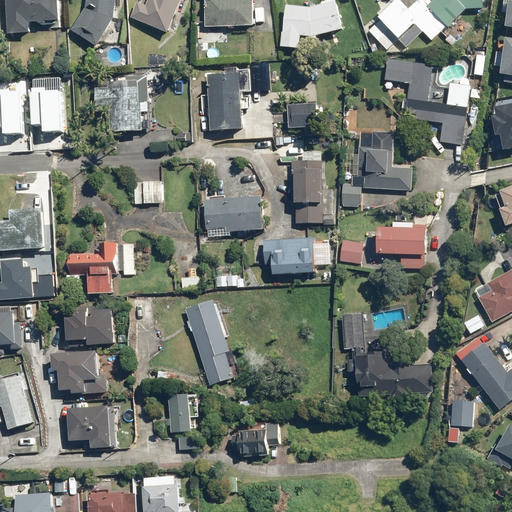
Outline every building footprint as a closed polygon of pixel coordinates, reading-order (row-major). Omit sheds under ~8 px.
[(6,0),(8,33),(30,31),(30,22),(61,20),(59,0),(6,0)] [(115,0),(85,0),(84,7),(71,30),(95,46),(113,17),(115,0)] [(132,20),(170,37),(185,0),(151,0),(148,8),(139,4),(132,20)] [(206,0),(207,29),(256,29),(255,0),(206,0)] [(401,0),(380,21),(381,23),(370,34),(389,52),(399,42),(408,50),(425,33),(435,43),(449,30),(429,10),(431,8),(422,0),(420,0),(411,9),(401,0)] [(449,30),(466,13),(486,12),(485,0),(439,0),(431,8),(429,10),(449,30)] [(345,34),(340,5),(313,10),(288,9),(286,35),(284,35),(282,50),(302,52),(303,40),(312,40),(345,34)] [(511,38),(505,38),(499,73),(506,74),(505,80),(511,81),(511,38)] [(417,117),(416,122),(420,123),(444,126),(441,146),(464,149),(472,88),(451,86),(449,106),(428,103),(433,66),(389,60),(385,84),(411,87),(407,116),(417,117)] [(226,78),(210,78),(211,134),(243,134),(242,69),(226,70),(226,78)] [(151,107),(151,96),(158,96),(158,88),(163,88),(163,72),(148,72),(148,79),(109,78),(109,91),(96,91),(96,116),(112,117),(111,134),(144,135),(145,107),(151,107)] [(44,88),(30,88),(32,124),(42,123),(42,132),(61,131),(59,91),(44,92),(44,88)] [(18,90),(0,90),(0,125),(2,125),(3,134),(21,133),(18,90)] [(319,106),(291,106),(291,131),(320,130),(319,106)] [(500,121),(491,122),(493,131),(497,130),(499,141),(504,140),(506,154),(511,152),(511,108),(498,111),(500,121)] [(152,133),(152,155),(174,155),(174,133),(152,133)] [(363,149),(361,149),(358,181),(366,181),(365,190),(412,194),(414,171),(394,169),(397,135),(364,133),(363,149)] [(335,228),(335,194),(325,193),(325,164),(294,163),(293,227),(335,228)] [(136,184),(136,206),(165,205),(164,183),(136,184)] [(363,186),(344,185),(343,208),(362,209),(363,186)] [(511,191),(496,198),(509,231),(511,229),(511,191)] [(210,233),(211,240),(233,239),(233,234),(266,233),(264,200),(205,204),(207,234),(210,233)] [(8,221),(0,221),(0,249),(41,247),(39,209),(7,211),(8,221)] [(414,232),(380,231),(379,257),(428,259),(429,228),(414,228),(414,232)] [(134,274),(133,245),(119,245),(119,241),(100,242),(100,253),(68,254),(68,273),(88,272),(89,272),(114,271),(125,271),(125,274),(134,274)] [(317,268),(331,268),(331,246),(316,247),(316,241),(275,242),(265,242),(264,267),(275,267),(275,278),(317,277),(317,268)] [(345,242),(342,263),(363,266),(367,245),(345,242)] [(52,258),(1,261),(2,283),(0,282),(0,298),(54,295),(52,258)] [(89,272),(88,272),(88,295),(114,294),(114,271),(89,272)] [(511,274),(490,287),(493,292),(479,299),(494,325),(511,314),(511,274)] [(217,278),(218,289),(239,288),(238,277),(217,278)] [(184,280),(184,293),(201,293),(201,280),(184,280)] [(192,336),(195,335),(211,388),(235,381),(231,368),(239,366),(236,357),(229,359),(228,356),(231,355),(226,340),(230,338),(219,303),(188,312),(192,324),(189,325),(192,336)] [(99,310),(78,311),(79,318),(69,319),(71,347),(117,345),(115,315),(115,312),(99,313),(99,310)] [(22,348),(20,323),(13,324),(12,313),(0,313),(0,354),(4,354),(3,349),(22,348)] [(365,314),(345,315),(346,352),(367,351),(365,314)] [(471,337),(488,329),(482,317),(465,325),(471,337)] [(511,406),(511,364),(506,370),(480,337),(457,355),(503,414),(511,406)] [(76,393),(76,397),(86,396),(86,397),(111,397),(110,380),(103,380),(102,356),(55,357),(55,374),(62,374),(63,393),(76,393)] [(356,362),(349,362),(349,376),(359,376),(359,397),(392,397),(392,403),(410,403),(410,394),(434,394),(434,367),(395,367),(395,356),(356,356),(356,362)] [(0,414),(0,413),(0,411),(5,410),(11,435),(35,428),(22,380),(0,385),(0,414)] [(171,432),(191,431),(190,418),(198,417),(196,394),(187,395),(187,392),(167,394),(171,432)] [(453,426),(450,425),(450,445),(459,445),(460,428),(474,428),(475,403),(454,402),(453,426)] [(93,444),(93,452),(115,452),(115,411),(70,411),(70,444),(93,444)] [(280,449),(281,425),(262,424),(247,424),(234,424),(234,454),(241,454),(241,459),(271,459),(271,449),(280,449)] [(503,464),(511,468),(511,426),(509,425),(498,445),(496,444),(488,459),(502,466),(503,464)] [(196,439),(181,439),(180,452),(196,452),(196,439)] [(398,469),(398,476),(409,476),(409,467),(417,467),(417,458),(396,458),(396,469),(398,469)] [(179,511),(180,511),(180,488),(145,487),(144,511),(179,511)] [(89,511),(137,511),(137,494),(89,496),(89,511)] [(15,496),(15,511),(53,511),(53,496),(15,496)]
